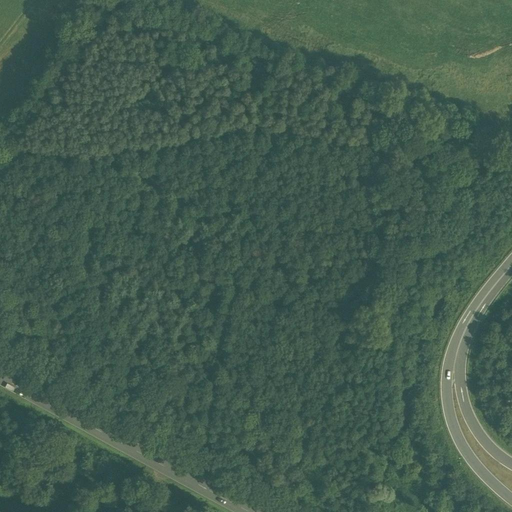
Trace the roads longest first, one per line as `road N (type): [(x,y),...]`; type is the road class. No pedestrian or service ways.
road 1 (secondary): [(0,377),(251,511)]
road 2 (motorway): [(458,357),(448,393),(459,441),(511,498)]
road 3 (motorway): [(511,463),(474,428),(458,357)]
